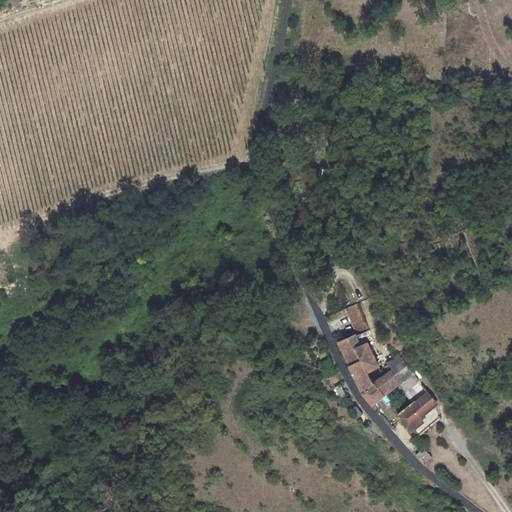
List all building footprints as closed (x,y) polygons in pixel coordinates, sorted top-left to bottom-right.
[(348,303),(343,306),(354,329),(363,324),(352,301),(348,303)] [(354,329),(343,306),(323,316),(334,340),(349,333),(354,345),(363,341),(369,338),(363,324),(354,329)] [(349,333),(334,340),(339,353),(351,347),(354,345),(349,333)] [(373,362),(363,341),(354,345),(351,347),(356,359),(345,364),(357,392),(367,383),(361,370),(373,362)] [(356,359),(351,347),(339,353),(345,364),(356,359)] [(380,359),(382,361),(387,368),(376,376),(367,383),(357,392),(368,404),(392,385),(407,404),(391,418),(408,440),(431,421),(428,405),(392,355),(380,359)] [(387,368),(382,361),(372,370),(376,376),(387,368)] [(427,457),(419,448),(411,455),(420,465),(427,457)]
